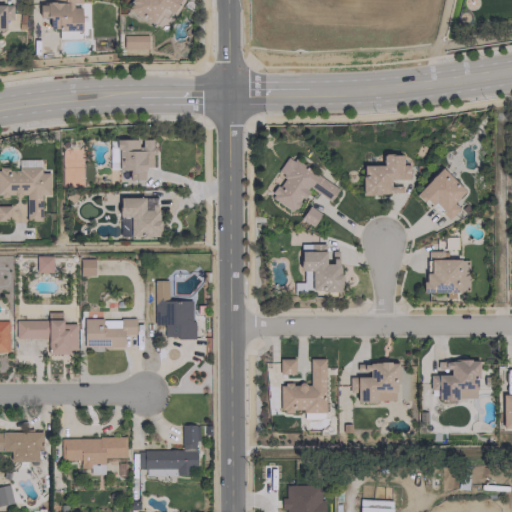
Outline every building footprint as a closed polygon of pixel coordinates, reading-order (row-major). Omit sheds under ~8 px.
[(79,39),(78,0),(49,0),(50,2),(37,2),(37,17),(47,17),(47,29),(59,29),(59,38),(71,38),(71,39),(79,39)] [(177,0),(130,0),(126,9),(150,23),(156,14),(162,17),(166,11),(170,13),(177,0)] [(146,48),(146,34),(121,35),(122,49),(146,48)] [(151,139),(116,139),(116,179),(142,179),(142,164),(144,164),(144,154),(151,154),(151,139)] [(400,154),(381,154),(381,165),(361,165),(360,193),(393,194),(393,181),(400,181),(400,154)] [(337,187),(286,155),(272,177),(271,176),(261,191),(291,211),(307,187),(328,201),(337,187)] [(25,221),(39,220),(39,195),(48,195),(48,172),(39,172),(39,167),(0,167),(0,195),(24,195),(25,221)] [(462,190),(439,167),(416,191),(445,220),(457,208),(451,202),(462,190)] [(119,236),(157,235),(156,189),(142,190),(142,196),(118,197),(119,236)] [(0,220),(9,221),(9,205),(0,205),(0,220)] [(423,291),(458,292),(458,258),(444,258),(445,251),(423,250),(423,291)] [(35,272),(50,271),(50,256),(35,256),(35,272)] [(92,275),(92,258),(78,258),(78,275),(92,275)] [(152,324),(162,324),(162,337),(191,337),(191,300),(166,300),(166,280),(152,280),(152,324)] [(14,338),(46,337),(46,352),(74,352),(74,323),(60,323),(60,312),(47,312),(47,319),(14,320),(14,338)] [(121,346),(121,334),(134,334),(134,319),(82,318),(81,346),(121,346)] [(277,374),(293,373),(292,358),(277,358),(277,374)] [(323,358),(308,358),(308,383),(277,384),(277,412),(324,411),(323,358)] [(428,374),(428,389),(435,389),(435,399),(476,398),(475,359),(444,360),(445,374),(428,374)] [(394,362),(355,362),(355,376),(347,376),(347,392),(355,392),(355,401),(394,401),(394,362)] [(500,428),(511,427),(511,393),(500,394),(500,428)] [(195,424),(179,424),(179,449),(135,450),(135,467),(143,467),(143,475),(181,475),(181,467),(195,467),(195,424)] [(0,431),(0,450),(8,450),(8,461),(36,461),(35,451),(40,451),(40,431),(0,431)] [(102,473),(102,457),(124,457),(124,437),(58,437),(58,460),(78,460),(78,467),(88,467),(88,473),(102,473)] [(0,485),(0,505),(11,504),(7,484),(0,485)] [(301,511),(301,484),(280,485),(280,511),(301,511)] [(389,511),(390,500),(357,498),(357,511),(389,511)]
